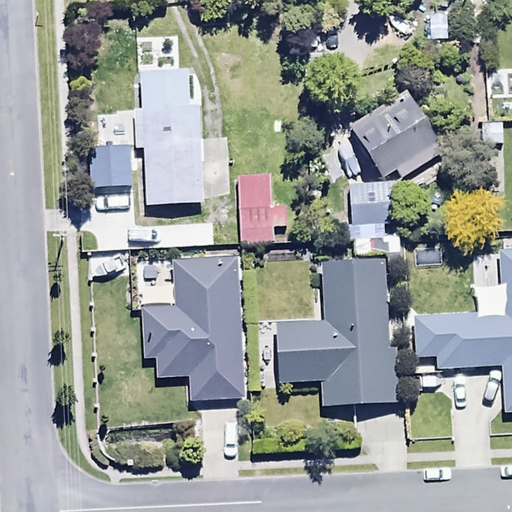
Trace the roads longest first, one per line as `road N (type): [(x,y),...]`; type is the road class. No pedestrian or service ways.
road 1 (residential): [(3,0),(30,506)]
road 2 (residential): [(30,506),(511,489)]
